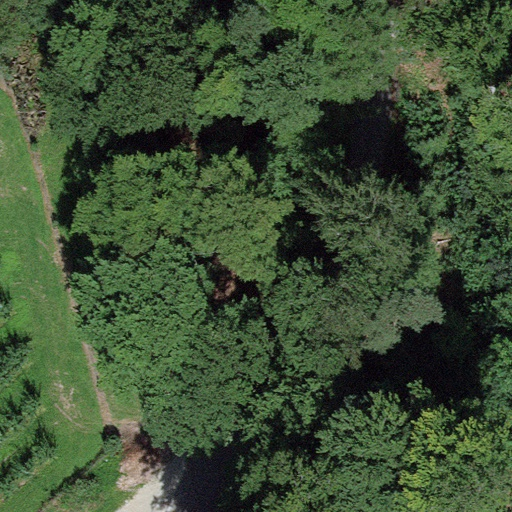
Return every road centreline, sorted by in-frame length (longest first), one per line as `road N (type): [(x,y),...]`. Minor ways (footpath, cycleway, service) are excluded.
road 1 (track): [(211,511),(309,319),(358,187),(371,78),(346,0)]
road 2 (track): [(419,0),(487,266)]
road 3 (track): [(142,511),(276,385)]
